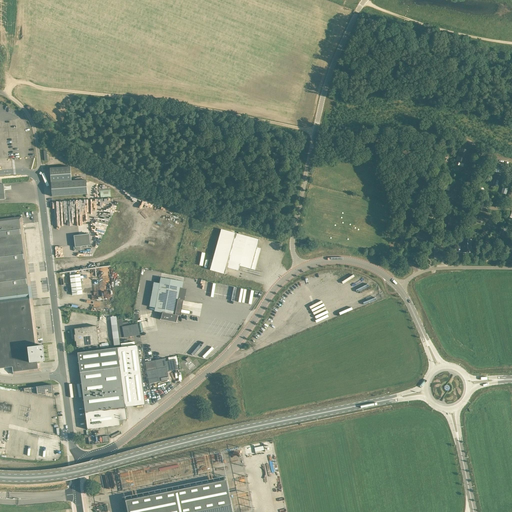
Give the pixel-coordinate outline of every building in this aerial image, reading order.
[(46,114),(42,118),(48,124),(52,120),(46,114)] [(463,167),(468,151),(460,148),(456,161),(455,164),(463,167)] [(50,168),(52,196),(57,196),(87,194),(86,179),(71,180),(70,167),(50,168)] [(497,172),(488,170),(487,177),(495,179),(497,172)] [(467,183),(462,191),(465,193),(472,183),(468,181),(466,182),(467,183)] [(450,186),(449,191),(447,191),(446,197),(455,198),(456,192),(457,187),(450,186)] [(100,189),(101,197),(111,196),(110,188),(100,189)] [(428,208),(426,215),(433,217),(435,209),(428,208)] [(445,211),(444,216),(441,227),(447,228),(450,218),(456,219),(457,214),(445,211)] [(476,212),(476,217),(476,220),(488,221),(489,214),(480,213),(477,212),(476,212)] [(34,314),(31,290),(29,273),(28,264),(23,224),(22,216),(0,219),(0,370),(12,369),(13,374),(41,371),(41,368),(40,362),(40,361),(45,361),(43,345),(38,346),(35,320),(34,314)] [(221,229),(210,270),(225,274),(226,267),(238,270),(239,266),(251,269),(259,240),(221,229)] [(89,234),(74,236),(75,244),(74,244),(73,245),(74,251),(81,250),(80,246),(90,245),(89,234)] [(462,239),(462,252),(472,252),(472,239),(462,239)] [(437,252),(437,246),(432,246),(431,258),(437,258),(449,258),(448,252),(437,252)] [(81,280),(80,274),(70,275),(72,295),(82,294),(81,280)] [(161,277),(160,283),(154,311),(162,312),(161,319),(172,321),(177,322),(176,322),(177,318),(178,315),(176,315),(175,315),(180,287),(181,281),(161,277)] [(359,298),(356,299),(359,306),(361,305),(362,305),(367,303),(367,298),(364,298),(359,301),(359,299),(364,298),(364,296),(368,296),(368,297),(369,302),(371,301),(366,288),(366,295),(364,296),(359,298)] [(253,298),(254,290),(245,289),(244,299),(249,299),(249,298),(253,298)] [(314,311),(316,316),(328,311),(326,306),(314,311)] [(122,327),(124,338),(140,335),(137,324),(130,325),(129,321),(122,323),(123,326),(122,327)] [(76,341),(77,347),(99,344),(96,326),(74,328),(75,334),(74,334),(75,341),(76,341)] [(125,406),(145,404),(137,345),(78,352),(85,412),(87,430),(120,426),(120,420),(127,420),(125,406)] [(145,362),(149,383),(169,379),(168,371),(177,369),(177,365),(178,365),(177,359),(176,356),(166,358),(167,361),(166,361),(165,358),(145,362)] [(53,384),(24,388),(24,391),(54,397),(53,384)] [(248,445),(249,454),(256,453),(255,451),(264,450),(264,443),(248,445)] [(268,475),(275,474),(272,465),(266,466),(268,475)] [(131,496),(132,499),(126,500),(128,511),(233,511),(226,480),(220,481),(220,478),(172,487),(173,491),(167,492),(167,488),(131,496)]
